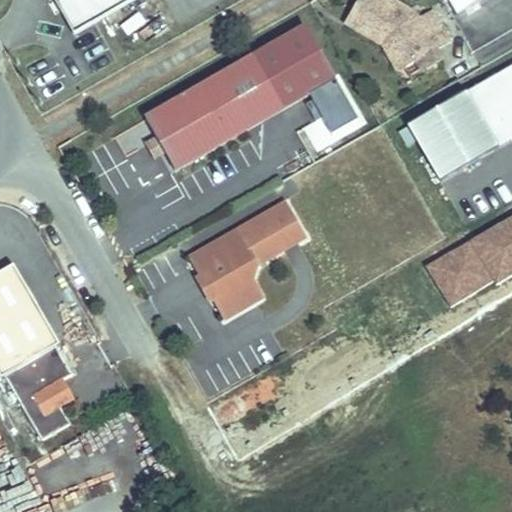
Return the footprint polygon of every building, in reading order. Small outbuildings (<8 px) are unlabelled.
[(49,0),(65,27),(111,0),(49,0)] [(447,0),(459,19),(488,3),(486,0),(447,0)] [(362,7),(351,49),(396,61),(404,78),(415,74),(438,59),(452,51),(435,21),(420,30),(417,23),(362,7)] [(246,52),(138,114),(149,134),(157,148),(168,166),(276,104),(246,52)] [(443,68),(438,59),(415,74),(419,82),(443,68)] [(511,60),(454,95),(463,111),(474,106),(496,147),(511,137),(511,60)] [(149,134),(138,140),(146,154),(157,148),(149,134)] [(448,306),(511,271),(511,213),(423,262),(448,306)] [(250,260),(230,226),(183,253),(194,272),(199,269),(213,293),(208,296),(219,314),(255,293),(245,274),(250,260)] [(51,338),(28,303),(0,256),(0,376),(36,434),(64,418),(55,401),(63,396),(52,377),(66,368),(47,340),(51,338)] [(194,272),(190,274),(204,298),(208,296),(213,293),(199,269),(194,272)] [(84,492),(115,486),(110,463),(79,469),(84,492)]
